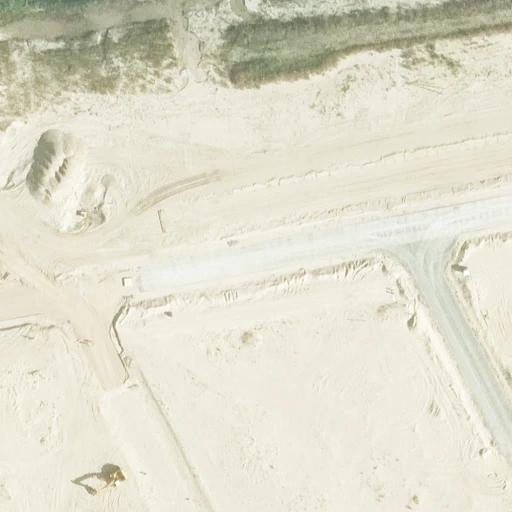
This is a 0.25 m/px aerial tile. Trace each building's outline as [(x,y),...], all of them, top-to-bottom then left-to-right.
[(511,248),(500,251),(511,273),(511,248)] [(511,273),(500,251),(480,255),(497,289),(511,285),(511,273)] [(480,255),(459,259),(476,293),(497,289),(480,255)] [(363,277),(342,281),(359,315),(380,311),(363,277)] [(342,281),(321,285),(338,318),(359,315),(342,281)] [(321,285),(300,288),(317,322),(338,318),(321,285)] [(300,288),(278,293),(295,326),(317,322),(300,288)] [(224,302),(146,316),(169,362),(291,339),(288,339),(286,329),(295,327),(296,329),(297,329),(295,326),(278,293),(245,298),(246,304),(225,308),(224,302)] [(511,319),(491,330),(500,349),(511,342),(511,319)] [(395,339),(359,356),(369,374),(404,357),(395,339)] [(511,342),(500,349),(509,367),(511,365),(511,342)] [(359,356),(341,365),(360,402),(378,393),(369,374),(359,356)] [(404,357),(369,374),(378,393),(413,375),(404,357)] [(228,382),(189,402),(198,420),(238,401),(228,382)] [(424,398),(384,418),(394,437),(434,417),(424,398)] [(238,401),(198,420),(208,439),(247,419),(238,401)] [(434,417),(394,437),(403,456),(443,435),(434,417)] [(247,419),(208,439),(217,457),(256,437),(247,419)] [(96,427),(36,457),(41,473),(44,472),(47,485),(49,484),(54,497),(55,496),(59,509),(61,508),(62,511),(141,511),(142,511),(134,501),(136,500),(128,489),(130,488),(122,477),(124,476),(116,465),(118,464),(110,453),(112,452),(104,441),(106,441),(96,427)] [(443,435),(403,456),(412,474),(453,453),(443,435)] [(256,437),(217,457),(226,475),(265,455),(256,437)] [(453,453),(412,474),(421,492),(462,472),(453,453)] [(265,455),(226,475),(235,493),(274,473),(265,455)] [(462,472),(421,492),(430,510),(471,490),(462,472)] [(299,487),(264,504),(267,511),(293,511),(308,505),(299,487)] [(471,490),(430,510),(431,511),(472,511),(480,508),(471,490)]
